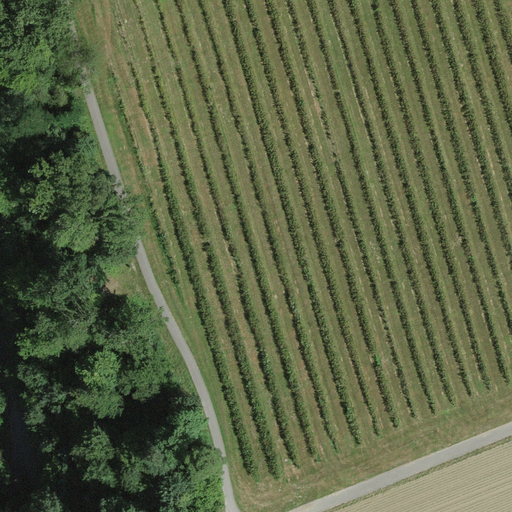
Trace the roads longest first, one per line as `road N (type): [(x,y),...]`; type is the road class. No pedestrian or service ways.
road 1 (track): [(236,511),(176,294),(69,0)]
road 2 (track): [(511,428),(306,511)]
road 3 (track): [(9,391),(29,511)]
